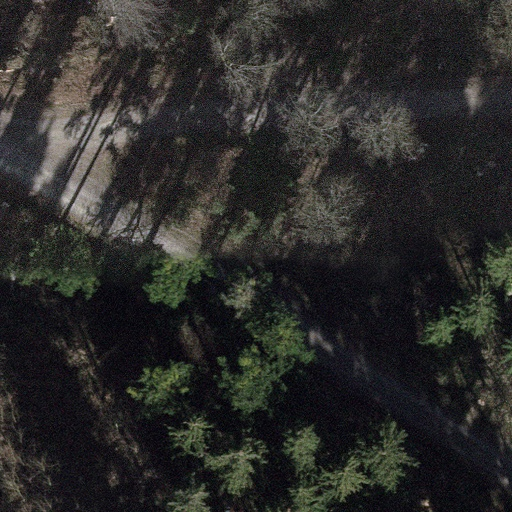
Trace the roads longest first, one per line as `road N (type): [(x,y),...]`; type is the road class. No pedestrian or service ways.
road 1 (track): [(511,474),(264,300),(0,150)]
road 2 (track): [(0,129),(511,97)]
